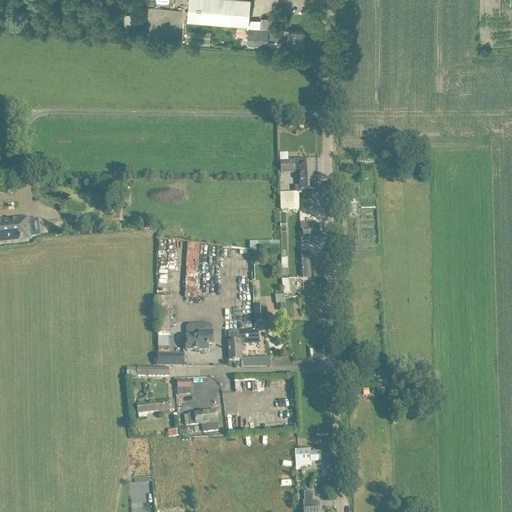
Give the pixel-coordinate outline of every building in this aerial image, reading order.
[(250,0),(243,0),(188,0),(187,22),(248,26),(250,0)] [(260,29),(248,28),(247,45),(267,47),(267,40),(275,40),(275,39),(283,39),(283,44),(304,45),(304,31),(277,30),(278,19),(261,18),(260,29)] [(211,34),(187,32),(186,44),(210,46),(211,34)] [(295,173),(294,164),(294,161),(280,162),(281,174),(295,173)] [(273,164),(266,164),(265,172),(266,172),(265,174),(274,174),(275,170),(273,170),(273,164)] [(314,166),(307,167),(300,167),(301,190),(315,189),(314,166)] [(299,194),(281,194),(281,210),(299,209),(299,194)] [(29,219),(1,222),(0,222),(0,242),(31,239),(29,219)] [(314,222),(304,223),(304,224),(300,224),(301,230),(302,230),(303,232),(302,232),(302,233),(303,233),(303,237),(301,237),(301,242),(309,241),(309,237),(317,237),(316,227),(315,227),(314,222)] [(200,274),(201,243),(191,243),(190,273),(200,274)] [(314,266),(314,278),(322,278),(322,263),(315,263),(316,266),(314,266)] [(278,295),(279,311),(286,311),(286,294),(278,295)] [(174,298),(158,298),(159,334),(158,334),(158,348),(175,348),(175,333),(171,334),(170,313),(174,313),(174,298)] [(254,307),(254,318),(254,323),(268,322),(267,307),(254,307)] [(187,328),(187,337),(186,337),(186,350),(208,350),(208,346),(209,346),(209,345),(212,345),(212,327),(210,325),(190,325),(187,328)] [(258,343),(257,330),(228,332),(229,351),(230,361),(243,360),(241,344),(258,343)] [(157,365),(173,366),(183,366),(184,356),(158,355),(157,365)] [(168,368),(158,368),(138,369),(138,377),(168,376),(168,368)] [(178,381),(178,389),(192,389),(191,380),(178,381)] [(138,414),(174,410),(173,401),(137,405),(138,414)] [(204,433),(218,431),(217,422),(218,422),(216,411),(189,415),(190,425),(196,425),(203,424),(204,433)] [(310,450),(297,450),(298,467),(311,466),(311,463),(321,462),(321,452),(310,453),(310,450)] [(296,491),(275,492),(275,503),(296,503),(296,491)] [(313,492),(304,492),(305,502),(304,502),(304,511),(323,511),(318,511),(317,501),(313,501),(313,492)]
